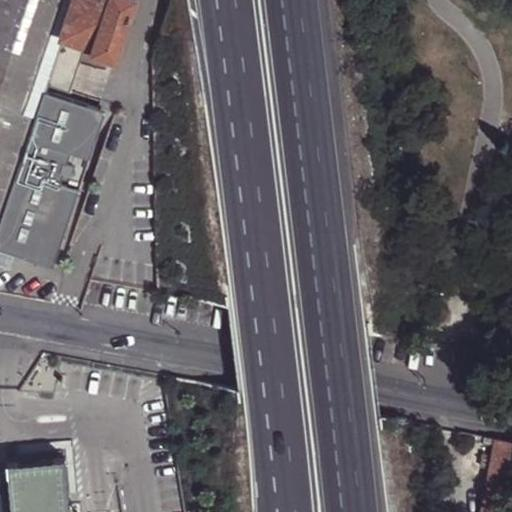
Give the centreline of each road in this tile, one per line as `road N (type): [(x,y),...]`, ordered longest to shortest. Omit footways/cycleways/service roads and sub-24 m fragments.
road 1 (residential): [(511,416),(0,321)]
road 2 (motorway): [(352,511),(293,0)]
road 3 (motorway): [(229,0),(287,511)]
